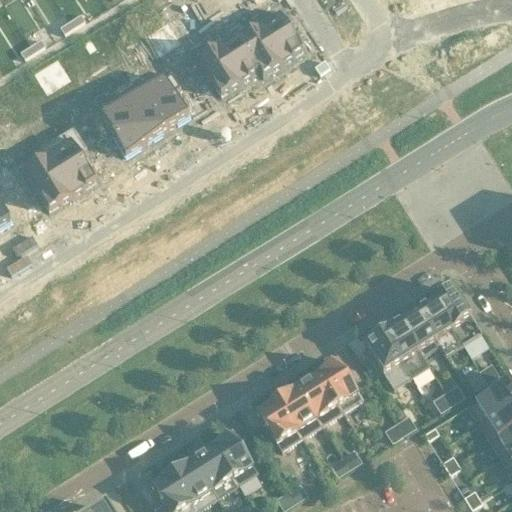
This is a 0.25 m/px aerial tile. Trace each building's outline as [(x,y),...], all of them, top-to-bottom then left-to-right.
[(257,28),(256,29),(259,33),(260,32),(283,69),(303,57),(278,15),(257,28)] [(81,19),(70,26),(75,33),(85,26),(81,19)] [(167,25),(155,32),(169,53),(180,46),(167,25)] [(70,26),(60,32),(65,39),(75,33),(70,26)] [(155,32),(144,40),(157,61),(169,53),(155,32)] [(242,44),(241,44),(261,76),(260,77),(263,82),(264,81),(283,69),(260,32),(259,33),(242,44)] [(219,51),(218,51),(241,88),(260,77),(261,76),(241,44),(242,44),(238,38),(237,39),(219,51)] [(90,42),(83,46),(90,56),(96,52),(90,42)] [(41,44),(31,51),(35,58),(45,51),(41,44)] [(215,47),(195,60),(221,101),(241,88),(218,51),(219,51),(216,47),(215,47)] [(31,51),(20,57),(25,64),(35,58),(31,51)] [(58,62),(46,69),(59,90),(71,83),(58,62)] [(46,69),(34,77),(47,98),(59,90),(46,69)] [(144,96),(143,96),(167,135),(189,122),(173,96),(181,92),(172,78),(144,96)] [(118,101),(117,102),(122,110),(123,109),(147,148),(167,135),(143,96),(144,96),(139,88),(138,88),(118,101)] [(122,110),(102,122),(126,161),(147,148),(123,109),(122,110)] [(42,152),(41,153),(44,157),(45,157),(73,201),(97,186),(80,159),(87,154),(74,133),(42,152)] [(44,157),(21,171),(49,216),(73,201),(45,157),(44,157)] [(0,232),(10,226),(0,209),(0,232)] [(453,294),(435,305),(464,351),(482,340),(453,294)] [(464,351),(435,305),(416,316),(439,353),(446,363),(464,351)] [(439,353),(416,316),(401,326),(423,362),(439,353)] [(430,373),(423,362),(401,326),(383,338),(412,384),(430,373)] [(412,384),(383,338),(365,349),(394,395),(412,384)] [(338,366),(318,378),(343,419),(363,406),(338,366)] [(492,371),(481,379),(487,388),(498,381),(492,371)] [(343,419),(318,378),(298,391),(323,431),(343,419)] [(487,388),(481,379),(469,386),(475,395),(487,388)] [(476,406),(468,412),(479,429),(487,424),(511,408),(511,388),(510,385),(476,406)] [(323,431),(298,391),(277,404),(303,444),(323,431)] [(457,393),(446,400),(452,410),(464,403),(457,393)] [(452,410),(446,400),(434,407),(441,417),(452,410)] [(303,444),(277,404),(257,416),(277,449),(282,457),(303,444)] [(511,408),(487,424),(479,429),(490,447),(498,441),(511,432),(511,408)] [(410,423),(398,430),(404,440),(416,433),(410,423)] [(404,440),(398,430),(387,438),(392,447),(404,440)] [(511,432),(498,441),(490,447),(501,464),(509,459),(511,456),(511,432)] [(435,433),(425,440),(429,446),(439,439),(435,433)] [(212,452),(232,484),(237,492),(258,479),(233,439),(212,452)] [(232,484),(212,452),(193,464),(213,496),(232,484)] [(511,456),(509,459),(501,464),(511,481),(511,456)] [(355,457),(344,465),(350,474),(361,467),(355,457)] [(453,461),(443,468),(447,474),(457,468),(453,461)] [(205,511),(219,504),(213,496),(193,464),(172,477),(193,511),(205,511)] [(350,474),(344,465),(332,472),(338,482),(350,474)] [(457,468),(447,474),(451,480),(461,474),(457,468)] [(193,511),(172,477),(152,490),(165,511),(193,511)] [(301,491),(290,499),(296,508),(307,501),(301,491)] [(475,496),(464,503),(468,509),(479,502),(475,496)] [(289,511),(296,508),(290,499),(278,506),(281,511),(289,511)] [(479,502),(468,509),(470,511),(476,511),(483,508),(479,502)]
